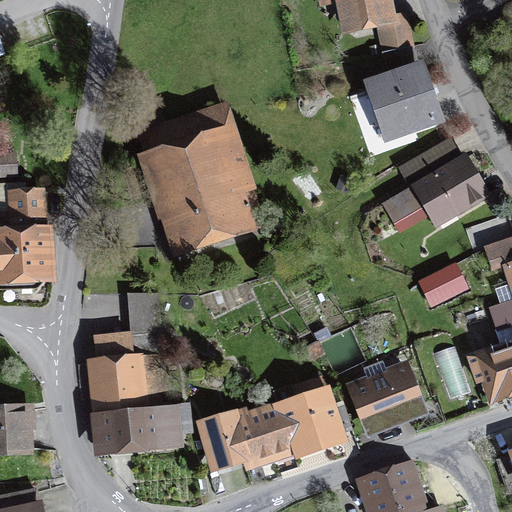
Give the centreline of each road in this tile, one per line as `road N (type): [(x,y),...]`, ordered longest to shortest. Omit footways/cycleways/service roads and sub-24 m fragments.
road 1 (unclassified): [(108,0),(60,341)]
road 2 (residential): [(229,511),(511,412)]
road 3 (unclassified): [(60,341),(63,428),(78,459),(123,511)]
road 4 (residential): [(511,159),(476,103),(439,0)]
